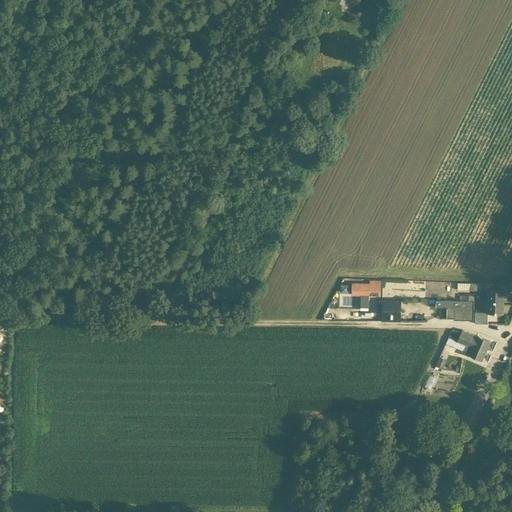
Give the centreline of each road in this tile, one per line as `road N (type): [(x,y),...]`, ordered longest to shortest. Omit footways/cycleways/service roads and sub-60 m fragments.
road 1 (track): [(0,311),(474,326),(509,340)]
road 2 (track): [(158,321),(290,45)]
road 3 (unclassified): [(437,511),(511,335)]
